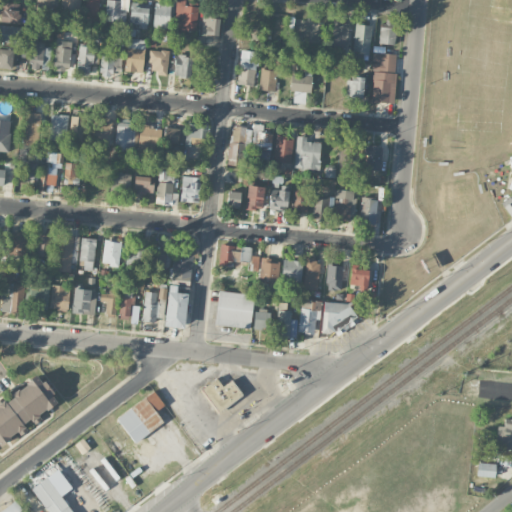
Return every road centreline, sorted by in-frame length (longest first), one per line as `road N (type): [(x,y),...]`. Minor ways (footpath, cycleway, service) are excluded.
road 1 (tertiary): [(163,511),(511,245)]
road 2 (residential): [(409,128),(0,84)]
road 3 (residential): [(399,248),(0,205)]
road 4 (residential): [(235,0),(199,353)]
road 5 (tertiary): [(332,383),(302,365),(0,330)]
road 6 (residential): [(399,248),(420,0)]
road 7 (residential): [(165,349),(146,377),(0,488)]
